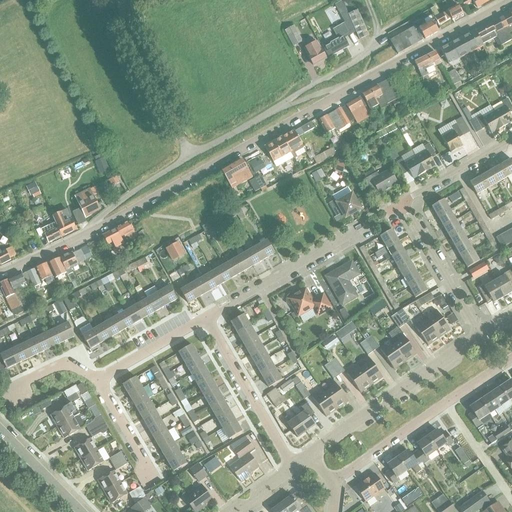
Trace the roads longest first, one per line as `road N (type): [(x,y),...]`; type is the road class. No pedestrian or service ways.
road 1 (unclassified): [(88,233),(330,98)]
road 2 (residential): [(88,233),(129,192),(293,99)]
road 3 (tertiary): [(310,453),(478,334)]
road 4 (unclassified): [(330,98),(510,0)]
road 5 (residential): [(206,317),(368,222)]
road 6 (residential): [(292,465),(206,317)]
road 7 (residential): [(478,334),(401,201)]
road 8 (unclassified): [(293,99),(375,46),(378,27),(367,0)]
road 9 (residential): [(335,484),(444,403)]
road 10 (residential): [(95,379),(206,317)]
road 11 (residential): [(401,201),(511,139)]
